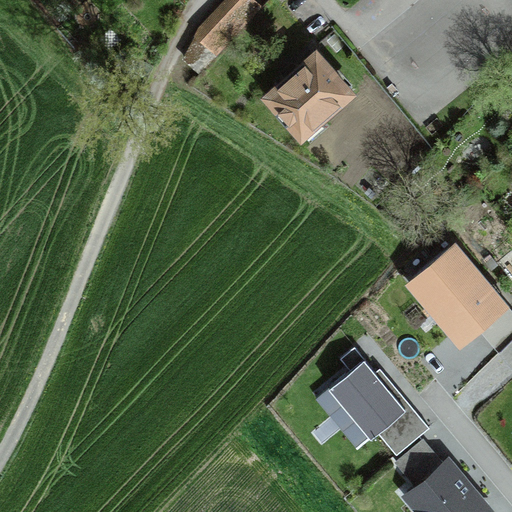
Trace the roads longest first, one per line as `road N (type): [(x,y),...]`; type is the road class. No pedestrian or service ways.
road 1 (residential): [(0,458),(160,78),(201,0)]
road 2 (residential): [(511,488),(429,390)]
